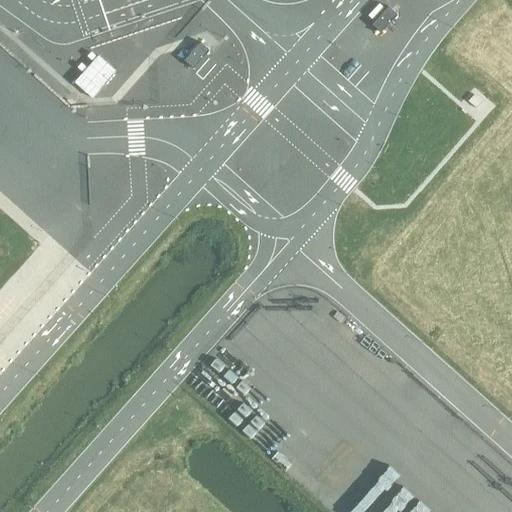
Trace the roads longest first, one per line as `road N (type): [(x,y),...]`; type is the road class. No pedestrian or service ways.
road 1 (unclassified): [(47,511),(288,242)]
road 2 (unclassified): [(202,167),(0,393)]
road 3 (unclassified): [(288,242),(511,441)]
road 4 (unclassified): [(375,132),(421,56),(468,0)]
road 5 (unclassified): [(296,62),(202,167)]
road 6 (unclassified): [(288,242),(375,132)]
